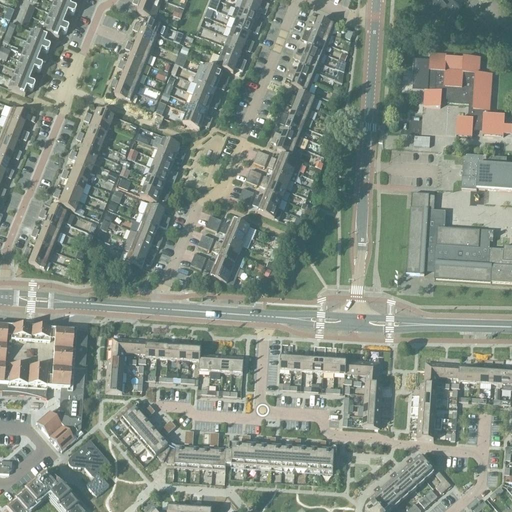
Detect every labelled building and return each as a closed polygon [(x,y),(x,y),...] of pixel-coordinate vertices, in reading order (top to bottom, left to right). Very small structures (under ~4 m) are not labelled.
[(54,0),(41,35),(58,41),(60,35),(61,32),(63,29),(68,16),(69,13),(70,10),(74,0),(54,0)] [(156,0),(142,0),(141,5),(158,11),(162,2),(156,0)] [(212,0),(208,10),(216,13),(220,3),(212,0)] [(243,0),(242,2),(267,11),(269,6),(262,3),(262,0),(243,0)] [(421,0),(421,11),(432,12),(432,13),(433,13),(434,12),(436,15),(442,21),(459,7),(452,0),(421,0)] [(242,2),(239,11),(256,18),(258,13),(265,16),(267,11),(242,2)] [(158,11),(141,5),(137,15),(154,21),(158,11)] [(29,8),(25,17),(30,19),(34,10),(29,8)] [(207,11),(204,19),(210,21),(213,14),(207,11)] [(239,11),(235,21),(259,30),(261,25),(254,22),(256,18),(239,11)] [(30,19),(25,17),(21,27),(26,29),(30,19)] [(204,19),(201,26),(207,28),(210,21),(204,19)] [(318,20),(314,30),(331,37),(335,27),(318,20)] [(145,21),(141,31),(158,38),(164,40),(168,30),(162,28),(145,21)] [(235,21),(231,30),(248,37),(250,32),(257,35),(259,30),(235,21)] [(9,26),(5,35),(10,37),(14,28),(9,26)] [(244,46),(247,47),(251,49),(254,44),(246,41),(248,37),(231,30),(227,40),(244,46)] [(305,32),(303,37),(327,47),(331,37),(314,30),(312,35),(305,32)] [(141,31),(137,41),(154,47),(158,38),(141,31)] [(349,42),(353,34),(347,32),(344,39),(349,42)] [(35,69),(37,66),(42,53),(43,50),(44,48),(47,40),(30,34),(8,91),(24,98),(27,91),(28,88),(29,85),(34,72),(35,69)] [(10,37),(5,35),(2,45),(7,47),(10,37)] [(187,37),(184,44),(191,47),(194,40),(187,37)] [(308,45),(306,49),(323,56),(327,47),(303,37),(301,42),(308,45)] [(227,40),(224,49),(241,56),(244,46),(227,40)] [(137,41),(134,50),(150,57),(154,47),(137,41)] [(0,49),(0,55),(7,58),(9,53),(0,49)] [(182,49),(180,55),(182,56),(187,58),(189,52),(182,49)] [(241,56),(224,49),(220,59),(237,65),(239,66),(241,61),(239,60),(241,56)] [(297,51),(295,56),(320,66),(323,56),(306,49),(305,54),(297,51)] [(134,50),(130,59),(147,66),(150,57),(134,50)] [(179,55),(174,66),(182,70),(187,58),(182,56),(180,55),(179,55)] [(413,71),(412,91),(424,92),(424,93),(425,93),(424,108),(423,108),(440,110),(441,100),(443,100),(448,100),(448,105),(448,104),(468,105),(468,106),(467,121),(457,120),(456,138),(457,138),(457,137),(472,138),(471,139),(472,139),(473,130),(482,131),(482,137),(483,137),(483,136),(503,137),(503,138),(504,135),(511,135),(511,130),(511,127),(504,127),(505,118),(490,117),(490,111),(489,111),(490,97),(491,97),(491,96),(490,96),(492,76),(493,76),(493,75),(479,74),(480,60),(481,60),(481,59),(464,58),(463,73),(446,72),(446,56),(446,57),(431,56),(431,55),(430,55),(430,61),(413,60),(413,71)] [(301,64),(299,68),(316,75),(320,66),(295,56),(293,61),(301,64)] [(130,59),(126,69),(143,76),(147,66),(130,59)] [(237,65),(220,59),(216,69),(233,75),(235,70),(237,65)] [(338,62),(335,72),(338,73),(343,75),(345,65),(338,62)] [(201,77),(218,84),(226,87),(228,81),(221,78),(222,74),(202,66),(198,76),(201,77)] [(290,70),(288,75),(312,84),(316,75),(299,68),(297,73),(290,70)] [(126,69),(122,78),(139,85),(143,76),(126,69)] [(159,72),(155,81),(164,84),(168,76),(159,72)] [(338,73),(335,83),(341,85),(343,75),(338,73)] [(312,84),(288,75),(286,80),(293,83),(291,88),(308,94),(312,84)] [(201,77),(198,87),(215,94),(217,89),(218,84),(201,77)] [(122,78),(118,88),(135,95),(139,85),(122,78)] [(198,87),(194,96),(211,103),(215,94),(198,87)] [(135,95),(118,88),(115,98),(131,105),(135,95)] [(295,104),(312,111),(316,101),(299,94),(295,104)] [(163,95),(161,102),(168,105),(171,98),(163,95)] [(194,96),(190,106),(207,113),(211,103),(194,96)] [(291,113),(308,120),(312,111),(295,104),(291,113)] [(203,122),(206,123),(210,125),(212,120),(205,117),(207,113),(190,106),(186,115),(203,122)] [(11,110),(7,120),(23,127),(27,117),(18,113),(11,110)] [(95,112),(92,122),(109,129),(113,119),(95,112)] [(290,118),(288,123),(305,130),(308,120),(291,113),(290,118)] [(203,122),(186,115),(182,125),(199,132),(201,127),(203,122)] [(154,123),(161,126),(163,119),(157,116),(154,123)] [(7,120),(3,129),(20,136),(23,127),(7,120)] [(92,122),(88,131),(105,138),(109,129),(92,122)] [(284,132),(301,139),(305,130),(288,123),(284,132)] [(3,129),(0,136),(0,139),(16,146),(20,136),(3,129)] [(88,131),(84,141),(101,148),(105,138),(88,131)] [(277,141),(280,142),(297,149),(301,139),(284,132),(282,137),(275,134),(273,139),(277,141)] [(431,148),(431,139),(415,138),(415,147),(431,148)] [(0,139),(0,150),(12,155),(16,146),(0,139)] [(84,141),(80,150),(97,157),(101,148),(84,141)] [(163,141),(159,151),(176,158),(180,148),(163,141)] [(297,149),(280,142),(276,152),(293,159),(297,149)] [(136,152),(147,156),(149,150),(138,146),(136,152)] [(0,150),(0,161),(8,165),(12,155),(0,150)] [(80,150),(76,160),(93,167),(97,157),(80,150)] [(159,151),(155,161),(172,167),(176,158),(159,151)] [(131,152),(127,161),(133,163),(137,154),(131,152)] [(258,153),(255,158),(266,163),(269,157),(258,153)] [(462,176),(461,191),(476,192),(476,190),(511,192),(511,167),(506,167),(507,159),(463,156),(462,176)] [(280,157),(276,167),(300,176),(304,166),(280,157)] [(266,163),(255,158),(253,165),(264,169),(266,163)] [(73,169),(90,176),(95,178),(99,169),(93,167),(76,160),(73,169)] [(0,161),(0,172),(4,174),(8,165),(0,161)] [(155,161),(151,170),(168,177),(172,167),(155,161)] [(315,169),(321,172),(323,166),(317,163),(315,169)] [(124,164),(122,170),(128,172),(130,166),(124,164)] [(272,176),(289,183),(296,186),(300,176),(276,167),(272,176)] [(73,169),(69,179),(86,186),(90,176),(73,169)] [(122,170),(119,178),(127,181),(130,173),(128,172),(122,170)] [(151,170),(147,180),(164,187),(166,182),(173,185),(175,180),(171,178),(168,177),(151,170)] [(250,171),(248,177),(258,182),(261,176),(250,171)] [(108,174),(105,182),(113,185),(116,177),(108,174)] [(269,186),(286,193),(289,183),(272,176),(269,186)] [(258,182),(248,177),(245,183),(256,188),(258,182)] [(69,179),(65,188),(82,195),(86,186),(69,179)] [(147,180),(144,189),(168,199),(170,194),(163,191),(164,187),(147,180)] [(267,191),(265,195),(282,202),(286,193),(269,186),(266,184),(264,189),(267,191)] [(65,188),(61,198),(78,205),(82,195),(65,188)] [(168,199),(144,189),(140,199),(156,206),(158,201),(166,204),(168,199)] [(243,190),(240,196),(251,200),(253,194),(243,190)] [(114,192),(110,202),(118,205),(122,195),(114,192)] [(256,197),(254,202),(278,212),(282,202),(265,195),(263,200),(256,197)] [(251,200),(240,196),(238,202),(248,206),(251,200)] [(446,213),(434,212),(435,198),(429,198),(429,197),(411,196),(410,209),(406,275),(424,276),(424,271),(434,272),(434,281),(490,284),(490,283),(511,284),(511,248),(503,248),(503,251),(489,250),(489,243),(493,243),(493,237),(493,233),(479,232),(479,233),(445,231),(445,227),(446,213)] [(61,198),(57,208),(74,215),(79,216),(80,212),(76,211),(78,205),(61,198)] [(278,212),(254,202),(252,207),(259,210),(257,215),(278,223),(282,213),(278,212)] [(109,204),(106,212),(113,214),(116,206),(109,204)] [(148,206),(144,215),(168,225),(170,220),(163,217),(165,212),(148,206)] [(46,218),(63,225),(71,228),(75,218),(67,215),(50,208),(46,218)] [(104,218),(103,221),(109,224),(111,218),(105,215),(104,218)] [(144,215),(140,225),(157,232),(159,227),(166,230),(168,225),(144,215)] [(46,218),(43,228),(60,234),(63,225),(46,218)] [(210,218),(208,224),(219,228),(221,222),(210,218)] [(102,222),(99,231),(106,234),(110,225),(102,222)] [(221,229),(246,239),(250,229),(232,222),(231,227),(224,224),(221,229)] [(219,228),(208,224),(205,230),(216,234),(219,228)] [(140,225),(136,234),(160,244),(162,239),(155,236),(157,232),(140,225)] [(43,228),(39,237),(56,244),(60,234),(43,228)] [(225,241),(242,248),(246,239),(221,229),(219,234),(226,237),(225,241)] [(131,232),(127,242),(149,251),(151,246),(158,249),(160,244),(136,234),(131,232)] [(98,234),(95,240),(101,243),(104,236),(98,234)] [(203,236),(200,242),(211,247),(214,241),(203,236)] [(39,237),(35,247),(52,253),(56,244),(39,237)] [(277,240),(273,250),(275,251),(280,253),(284,243),(277,240)] [(214,248),(238,258),(242,248),(225,241),(223,246),(216,243),(214,248)] [(123,251),(129,253),(145,260),(148,261),(153,263),(155,258),(147,255),(149,251),(127,242),(123,251)] [(211,247),(200,242),(198,249),(209,253),(211,247)] [(94,243),(91,250),(97,252),(99,246),(94,243)] [(35,247),(31,256),(48,263),(49,260),(52,253),(35,247)] [(217,260),(234,267),(238,258),(214,248),(212,253),(219,256),(217,260)] [(126,261),(125,263),(142,270),(143,265),(145,263),(145,260),(129,253),(126,261)] [(273,253),(270,260),(276,262),(278,255),(273,253)] [(195,255),(193,261),(203,266),(206,260),(195,255)] [(48,263),(31,256),(27,266),(44,273),(48,263)] [(211,269),(213,270),(237,279),(241,270),(234,267),(217,260),(215,265),(208,262),(206,267),(211,269)] [(203,266),(193,261),(190,267),(201,272),(203,266)] [(269,264),(266,269),(273,272),(276,266),(269,264)] [(211,269),(209,274),(211,275),(209,280),(233,289),(237,279),(213,270),(211,269)] [(265,270),(262,276),(268,279),(271,273),(265,270)] [(260,278),(257,286),(264,288),(267,281),(266,280),(260,278)] [(255,287),(253,293),(260,296),(262,290),(255,287)] [(0,387),(45,390),(60,391),(59,408),(59,411),(52,416),(49,413),(36,425),(45,436),(59,452),(61,454),(75,442),(72,439),(81,432),(83,398),(85,373),(70,372),(73,334),(56,333),(28,332),(11,331),(7,330),(0,329),(0,387)] [(87,335),(73,334),(70,372),(85,373),(87,335)] [(112,363),(123,364),(124,355),(125,342),(113,342),(112,363)] [(147,344),(125,342),(124,355),(145,357),(146,357),(147,344)] [(158,345),(147,344),(146,357),(145,357),(145,360),(157,361),(158,345)] [(169,345),(158,345),(157,361),(168,362),(169,345)] [(180,346),(169,345),(168,362),(178,363),(180,346)] [(190,347),(180,346),(178,363),(189,363),(190,347)] [(201,348),(190,347),(189,363),(200,364),(200,357),(201,358),(201,348)] [(281,373),(292,374),(293,357),(282,356),(281,373)] [(212,358),(201,358),(200,357),(200,364),(199,374),(211,375),(212,358)] [(292,374),(302,374),(304,357),(293,357),(292,374)] [(302,374),(313,375),(314,358),(304,357),(302,374)] [(223,359),(212,358),(211,375),(222,375),(223,359)] [(313,375),(324,376),(325,359),(314,358),(313,375)] [(233,360),(223,359),(222,375),(232,376),(233,360)] [(324,376),(335,376),(336,360),(325,359),(324,376)] [(244,360),(233,360),(232,376),(243,377),(244,360)] [(335,376),(345,377),(346,364),(347,364),(347,360),(336,360),(335,376)] [(366,387),(379,388),(381,366),(378,366),(378,363),(373,362),(373,366),(367,365),(366,379),(366,378),(365,387),(366,387)] [(108,363),(107,374),(124,375),(124,364),(123,364),(112,363),(108,363)] [(345,377),(366,378),(366,379),(367,365),(347,364),(346,364),(345,377)] [(426,366),(425,387),(425,388),(437,388),(438,380),(439,367),(426,366)] [(460,368),(439,367),(438,380),(459,381),(460,368)] [(470,369),(460,368),(459,381),(459,384),(469,385),(470,369)] [(481,369),(470,369),(469,385),(480,386),(481,369)] [(480,386),(480,391),(491,391),(491,386),(492,370),(481,369),(480,386)] [(503,371),(492,370),(491,386),(502,387),(503,371)] [(502,387),(502,392),(511,392),(511,371),(503,371),(502,387)] [(107,374),(107,384),(123,386),(124,375),(107,374)] [(123,386),(107,384),(106,396),(122,397),(123,386)] [(44,401),(45,390),(0,387),(0,394),(2,395),(17,395),(26,397),(37,400),(40,401),(45,403),(46,402),(44,401)] [(366,387),(365,398),(382,399),(383,388),(379,388),(366,387)] [(421,387),(420,399),(436,400),(437,388),(425,388),(425,387),(421,387)] [(365,398),(364,408),(381,410),(382,399),(365,398)] [(420,399),(420,409),(436,410),(436,400),(420,399)] [(122,421),(130,431),(143,419),(134,409),(134,410),(130,405),(115,419),(119,424),(122,421)] [(145,411),(151,417),(155,414),(150,407),(145,411)] [(364,408),(364,419),(380,420),(381,410),(364,408)] [(420,409),(419,420),(435,421),(436,410),(420,409)] [(130,431),(139,440),(152,429),(143,419),(130,431)] [(380,420),(364,419),(363,431),(380,432),(380,420)] [(419,420),(418,431),(434,432),(435,421),(419,420)] [(176,429),(171,423),(162,431),(167,437),(176,429)] [(139,440),(147,450),(160,438),(152,429),(139,440)] [(434,432),(418,431),(418,441),(434,442),(434,432)] [(160,438),(147,450),(156,459),(158,458),(163,463),(165,464),(170,451),(168,448),(160,438)] [(70,463),(70,465),(71,468),(72,469),(74,470),(78,470),(85,471),(93,479),(97,476),(103,471),(110,465),(104,458),(95,448),(90,442),(85,447),(71,459),(70,463)] [(226,468),(245,470),(246,448),(245,448),(245,450),(233,449),(232,455),(227,455),(226,468)] [(245,470),(257,470),(259,451),(247,450),(247,448),(246,448),(245,470)] [(257,470),(270,471),(271,450),(270,449),(270,452),(259,451),(257,470)] [(174,471),(187,472),(189,450),(187,450),(187,452),(176,451),(176,452),(173,452),(166,465),(167,467),(174,468),(174,471)] [(187,472),(200,473),(201,453),(190,452),(190,450),(189,450),(187,472)] [(270,471),(282,472),(284,453),(273,452),(273,450),(271,450),(270,471)] [(282,472),(295,473),(297,452),(296,451),(296,454),(284,453),(282,472)] [(200,473),(213,474),(214,452),(213,452),(213,454),(201,453),(200,473)] [(226,474),(226,468),(227,455),(215,454),(215,452),(214,452),(213,474),(226,474)] [(295,473),(308,474),(309,454),(298,454),(298,452),(297,452),(295,473)] [(308,474),(320,475),(322,453),(321,453),(321,455),(309,454),(308,474)] [(322,453),(320,475),(333,475),(333,472),(339,472),(340,457),(334,457),(334,456),(323,455),(323,453),(322,453)] [(433,474),(442,485),(448,491),(451,488),(423,456),(420,459),(433,474)] [(408,467),(410,468),(398,479),(396,477),(392,481),(393,483),(381,493),(380,492),(376,495),(377,497),(371,502),(374,506),(367,511),(389,511),(433,474),(420,459),(414,465),(413,463),(408,467)] [(11,474),(12,466),(0,464),(0,476),(9,477),(9,473),(11,474)] [(97,476),(93,479),(95,481),(87,488),(97,499),(110,488),(99,477),(97,476)] [(7,510),(8,511),(29,511),(48,496),(61,511),(83,511),(62,487),(60,488),(54,482),(50,485),(44,477),(16,502),(7,510)] [(448,491),(442,485),(436,490),(442,496),(448,491)] [(501,490),(496,495),(498,498),(504,493),(501,490)] [(420,504),(425,510),(438,500),(432,494),(420,504)]
